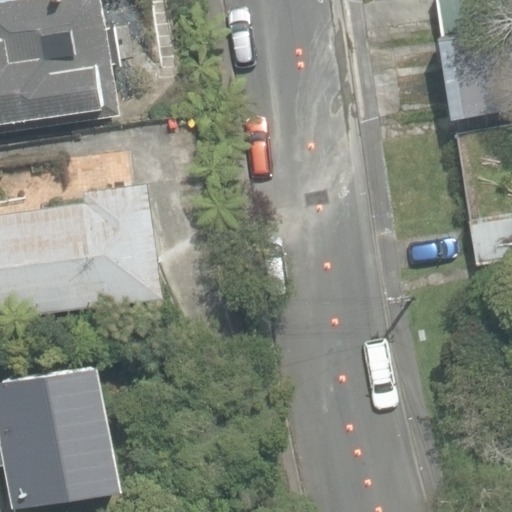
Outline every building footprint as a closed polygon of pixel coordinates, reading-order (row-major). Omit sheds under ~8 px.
[(0,0),(0,130),(122,111),(104,0),(0,0)] [(511,106),(511,111),(511,0),(438,0),(454,115),(511,106)] [(0,312),(169,290),(153,178),(87,187),(89,198),(0,210),(0,312)] [(474,264),(511,257),(511,214),(467,222),(474,264)] [(0,376),(0,410),(17,504),(129,484),(106,357),(0,376)]
